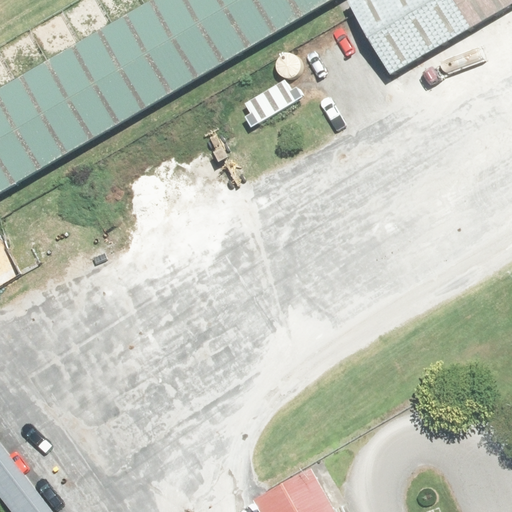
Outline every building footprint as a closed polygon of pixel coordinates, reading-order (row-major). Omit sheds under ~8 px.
[(358,0),(167,0),(0,97),(0,211),(360,2),(358,0)] [(385,100),(465,48),(511,20),(511,0),(444,0),(437,4),(433,0),(368,0),(334,22),(385,100)] [(279,61),(278,67),(278,69),(278,72),(279,74),(281,77),(282,79),(284,80),(287,82),(289,82),(292,83),(295,83),(297,82),(300,81),(302,80),(304,78),(306,76),(307,74),(308,71),(308,68),(308,66),(308,63),(307,61),(305,58),(303,56),(301,55),(299,53),(296,53),(294,52),(291,52),(288,53),(286,54),(284,55),(282,57),(280,59),(279,61)] [(0,290),(19,279),(7,260),(0,264),(0,290)] [(89,474),(61,433),(46,444),(73,484),(89,474)] [(34,511),(0,465),(0,511),(34,511)] [(260,511),(311,511),(301,493),(260,511)]
